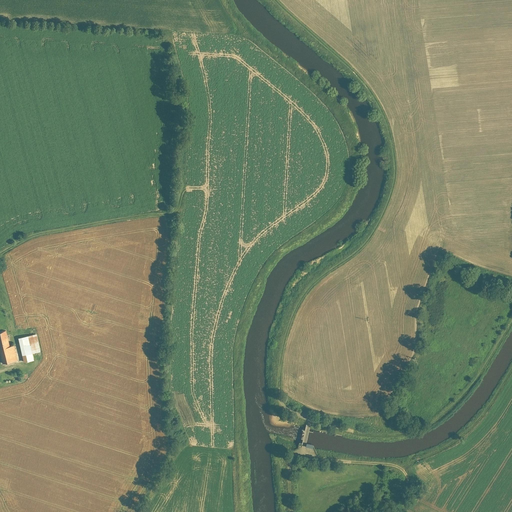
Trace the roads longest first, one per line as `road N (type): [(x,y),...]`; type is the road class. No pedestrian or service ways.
road 1 (track): [(288,511),(285,474),(303,451),(389,462),(405,474),(412,511)]
road 2 (track): [(276,357),(275,398),(293,413),(364,432),(401,429)]
